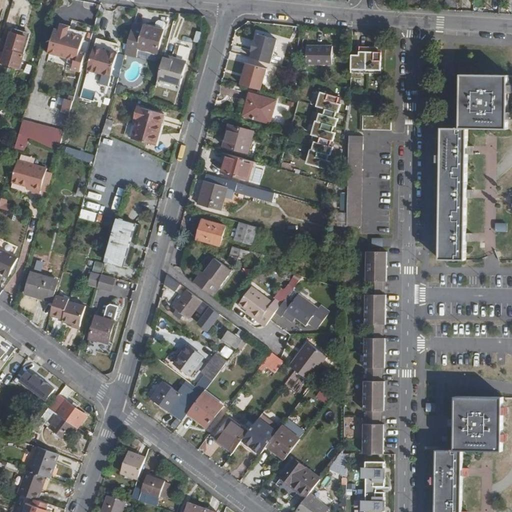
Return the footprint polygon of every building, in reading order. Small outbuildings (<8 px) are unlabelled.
[(159,20),(157,26),(166,28),(167,23),(165,20),(162,19),(159,20)] [(143,36),(132,33),(126,54),(138,57),(140,48),(159,53),(166,28),(157,26),(147,23),(143,36)] [(83,68),(89,49),(84,47),(87,36),(76,33),(77,28),(70,26),(68,31),(58,28),(51,51),(79,60),(77,66),(83,68)] [(22,56),(29,34),(13,30),(4,64),(21,69),(25,57),(22,56)] [(197,30),(195,41),(202,43),(204,32),(197,30)] [(255,50),(253,57),(272,63),(279,39),(260,33),(258,40),(257,40),(254,50),(255,50)] [(31,35),(29,34),(22,56),(25,57),(31,35)] [(335,45),(309,44),(308,62),(334,64),(335,45)] [(179,46),(179,58),(189,59),(190,46),(179,46)] [(96,47),(89,70),(113,76),(119,54),(96,47)] [(358,50),(353,49),(352,71),(382,72),(384,51),(378,51),(376,51),(376,48),(361,47),(361,50),(358,50)] [(174,58),(167,56),(160,80),(181,86),(187,64),(174,60),(174,58)] [(249,63),(243,84),(263,89),(268,68),(249,63)] [(113,76),(89,70),(87,75),(111,82),(113,76)] [(509,76),(462,75),(461,128),(442,127),(440,259),(466,259),(467,237),(467,194),(468,150),(468,128),(508,128),(509,76)] [(252,102),(248,115),(272,122),(278,100),(252,92),(249,101),(252,102)] [(322,95),(321,94),(319,99),(322,100),(320,108),(336,113),(338,114),(341,106),(338,105),(339,100),(322,95)] [(66,97),(61,110),(70,113),(74,100),(66,97)] [(155,144),(164,113),(138,105),(129,137),(155,144)] [(320,108),(318,107),(316,113),(319,114),(317,121),(334,127),(335,127),(338,120),(335,119),(336,113),(320,108)] [(363,116),(363,130),(391,130),(392,116),(363,116)] [(317,121),(315,121),(314,126),(317,127),(314,135),(331,140),(333,141),(335,133),(332,132),(334,127),(317,121)] [(256,154),(262,133),(238,126),(231,147),(256,154)] [(29,137),(21,133),(17,146),(26,148),(29,137)] [(314,135),(313,134),(311,140),(314,141),(312,148),(328,153),(330,154),(332,146),(329,146),(331,140),(314,135)] [(349,136),(347,226),(361,227),(363,176),(364,136),(349,136)] [(102,145),(109,146),(111,138),(103,137),(102,145)] [(94,161),(95,153),(68,147),(66,154),(94,161)] [(312,148),(310,148),(308,153),(311,154),(309,162),(327,168),(330,160),(327,159),(328,153),(312,148)] [(97,169),(111,173),(115,157),(101,153),(97,169)] [(251,178),(256,160),(229,153),(226,161),(229,162),(226,171),(251,178)] [(49,190),(54,173),(48,171),(49,168),(21,159),(15,180),(30,185),(35,186),(35,189),(34,191),(42,193),(43,188),(49,190)] [(222,210),(229,187),(232,179),(208,173),(200,204),(222,210)] [(262,197),(264,189),(232,179),(229,187),(262,197)] [(88,204),(103,206),(105,190),(90,188),(88,204)] [(8,199),(3,197),(0,206),(0,207),(10,210),(11,204),(7,203),(8,199)] [(116,227),(107,260),(125,266),(137,223),(119,218),(116,227)] [(222,245),(228,226),(206,219),(200,238),(222,245)] [(245,239),(249,223),(242,222),(238,237),(245,239)] [(494,231),(505,232),(505,224),(494,223),(494,231)] [(233,255),(240,257),(244,242),(237,240),(233,255)] [(14,270),(19,260),(0,250),(0,245),(0,244),(0,272),(10,277),(14,270)] [(387,252),(366,252),(366,282),(369,282),(368,295),(365,295),(365,325),(368,325),(368,339),(365,339),(364,369),(367,369),(367,382),(364,382),(363,412),(366,412),(366,425),(363,425),(363,454),(383,454),(384,425),(380,425),(381,412),(384,412),(385,382),(381,382),(382,369),(385,369),(386,338),(382,338),(383,325),(386,325),(387,295),(383,295),(383,282),(387,282),(387,252)] [(194,280),(213,295),(232,269),(215,256),(203,271),(202,270),(194,280)] [(95,271),(92,281),(100,283),(104,268),(97,266),(95,271)] [(169,273),(167,281),(177,287),(181,282),(169,273)] [(61,280),(37,274),(31,294),(55,301),(61,280)] [(116,278),(103,275),(99,286),(112,290),(116,278)] [(267,321),(270,319),(275,312),(282,303),(275,298),(272,302),(251,286),(238,303),(259,318),(257,320),(257,321),(262,326),(265,324),(267,321)] [(204,300),(189,288),(175,307),(190,319),(204,300)] [(297,296),(291,291),(284,300),(290,304),(297,296)] [(71,298),(58,294),(52,315),(65,318),(71,300),(71,298)] [(290,304),(284,300),(282,303),(275,312),(281,316),(282,314),(285,310),(295,318),(305,325),(309,319),(317,325),(329,308),(321,302),(316,309),(297,296),(290,304)] [(65,318),(65,321),(82,326),(88,305),(71,300),(65,318)] [(292,322),(295,318),(285,310),(282,314),(292,322)] [(109,343),(116,320),(98,315),(90,339),(98,342),(99,340),(109,343)] [(248,333),(242,328),(238,334),(228,329),(223,338),(237,348),(248,333)] [(296,369),(312,381),(330,357),(311,343),(293,367),(296,369)] [(192,375),(206,356),(190,344),(176,363),(192,375)] [(0,361),(8,352),(0,345),(0,361)] [(269,368),(278,356),(271,350),(263,363),(269,368)] [(228,360),(221,355),(210,370),(217,375),(228,360)] [(284,360),(283,359),(278,356),(269,368),(275,373),(284,360)] [(30,369),(23,378),(49,398),(57,387),(38,372),(36,374),(30,369)] [(310,389),(314,383),(312,381),(296,369),(292,375),(310,389)] [(193,400),(165,380),(153,397),(180,417),(193,400)] [(204,393),(190,413),(209,427),(225,406),(205,392),(204,393)] [(87,416),(60,395),(51,407),(79,428),(87,416)] [(503,396),(457,396),(456,449),(437,449),(436,511),(461,511),(462,472),(463,449),(503,450),(503,398),(503,396)] [(77,430),(79,428),(51,407),(49,409),(77,430)] [(70,440),(77,430),(49,409),(41,419),(70,440)] [(236,451),(243,442),(250,431),(232,417),(217,437),(236,451)] [(261,456),(267,447),(277,433),(259,420),(250,431),(243,442),(261,456)] [(267,447),(285,460),(300,439),(282,426),(277,433),(267,447)] [(52,478),(60,454),(39,447),(31,470),(47,476),(49,477),(52,478)] [(139,479),(146,457),(129,451),(122,472),(139,479)] [(338,453),(337,472),(349,473),(350,454),(338,453)] [(309,495),(321,480),(295,460),(281,478),(292,485),(290,487),(306,499),(309,495)] [(385,469),(361,469),(361,480),(373,480),(373,484),(384,484),(385,469)] [(47,476),(31,470),(29,470),(20,493),(40,501),(44,492),(42,491),(47,476)] [(137,486),(132,497),(158,506),(167,481),(149,474),(144,489),(137,486)] [(367,499),(367,489),(358,489),(358,499),(367,499)] [(122,511),(127,502),(110,495),(103,511),(122,511)] [(306,499),(296,511),(326,511),(328,510),(309,495),(306,499)] [(373,502),(362,502),(361,511),(384,511),(385,499),(373,499),(373,502)] [(26,511),(52,511),(53,511),(29,503),(26,511)] [(207,509),(190,503),(186,511),(211,511),(207,511),(207,509)]
